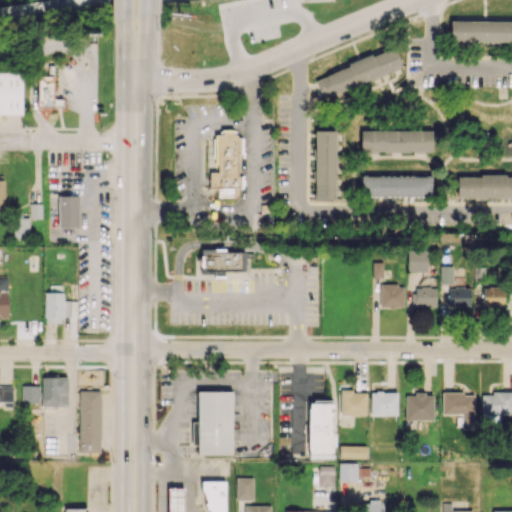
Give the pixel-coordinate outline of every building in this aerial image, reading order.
[(511,20),(449,20),(449,41),(511,41),(511,20)] [(401,69),(394,48),(313,77),(320,98),(401,69)] [(0,79),(0,113),(22,114),(22,73),(0,73),(0,79)] [(37,106),(63,106),(63,99),(53,98),(54,76),(37,76),(37,106)] [(214,134),(215,172),(209,172),(209,188),(218,188),(218,197),(238,197),(238,135),(233,135),(233,130),(222,130),(222,134),(214,134)] [(314,198),(334,198),(335,130),(315,130),(314,198)] [(360,151),(431,152),(431,131),(360,130),(360,151)] [(457,198),(511,196),(511,174),(456,176),(457,198)] [(431,175),(360,176),(360,196),(431,196),(431,175)] [(78,195),(58,195),(58,227),(78,227),(78,195)] [(41,218),(41,203),(30,203),(30,218),(41,218)] [(29,218),(11,217),(10,239),(28,239),(29,218)] [(200,248),(199,274),(223,274),(223,269),(243,269),(243,256),(254,256),(254,252),(225,251),(225,248),(200,248)] [(426,272),(427,250),(407,249),(407,271),(426,272)] [(382,278),(383,262),(372,261),(372,277),(382,278)] [(439,282),(452,282),(452,266),(439,266),(439,282)] [(379,284),(380,307),(403,307),(403,284),(379,284)] [(503,306),(503,286),(482,287),(483,306),(503,306)] [(436,287),(415,287),(414,306),(435,306),(436,287)] [(469,287),(448,287),(448,308),(470,307),(469,287)] [(77,300),(63,300),(63,292),(44,292),(44,322),(60,322),(60,316),(77,315),(77,300)] [(67,376),(41,377),(41,406),(67,406),(67,376)] [(39,385),(21,385),(21,402),(39,403),(39,385)] [(0,388),(0,391),(0,401),(12,402),(12,388),(0,388)] [(78,452),(99,452),(100,390),(79,390),(78,452)] [(231,454),(232,391),(197,390),(196,454),(231,454)] [(366,391),(340,391),(340,415),(366,415),(366,391)] [(370,415),(397,415),(396,391),(370,392),(370,415)] [(511,414),(511,392),(482,393),(482,424),(499,424),(499,415),(511,414)] [(442,414),(461,414),(461,428),(474,428),(473,393),(441,393),(442,414)] [(404,420),(432,420),(433,394),(405,394),(404,420)] [(332,400),(308,400),(307,453),(335,453),(335,436),(332,436),(332,400)] [(338,457),(366,458),(366,446),(339,445),(338,457)] [(338,481),(357,481),(356,462),(338,463),(338,481)] [(333,465),(318,465),(319,486),(334,486),(333,465)] [(252,500),(253,477),(235,477),(235,499),(252,500)] [(225,511),(225,480),(206,480),(206,511),(225,511)] [(167,488),(167,511),(182,511),(182,487),(167,488)] [(362,501),(361,511),(382,511),(382,501),(362,501)] [(471,511),(471,509),(450,509),(450,503),(441,503),(441,511),(471,511)]
